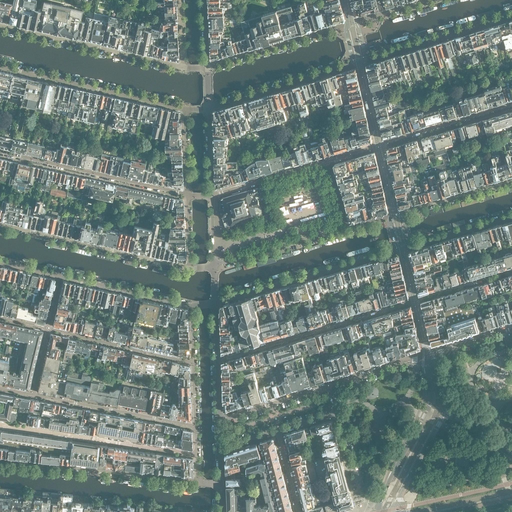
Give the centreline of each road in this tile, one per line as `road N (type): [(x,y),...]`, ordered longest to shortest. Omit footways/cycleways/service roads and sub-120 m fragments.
road 1 (residential): [(217,361),(415,300)]
road 2 (residential): [(0,460),(197,482)]
road 3 (residential): [(196,454),(0,425)]
road 4 (residential): [(215,303),(403,250)]
road 5 (residential): [(189,268),(0,225)]
road 6 (residential): [(186,195),(0,152)]
road 7 (residential): [(0,65),(184,107)]
road 8 (residential): [(394,215),(214,266)]
road 9 (residential): [(182,67),(0,24)]
road 10 (residential): [(379,145),(212,195)]
road 11 (unclassified): [(427,355),(429,404),(375,511)]
road 12 (unclassified): [(396,508),(442,417),(442,387),(427,355)]
road 13 (residential): [(32,395),(194,426)]
road 14 (residential): [(209,110),(360,63)]
road 15 (residential): [(360,63),(511,16)]
road 16 (residential): [(350,22),(208,67)]
road 17 (residential): [(191,362),(48,329)]
road 18 (residential): [(511,104),(379,145)]
road 19 (residential): [(59,278),(188,305)]
road 20 (residential): [(511,180),(394,215)]
